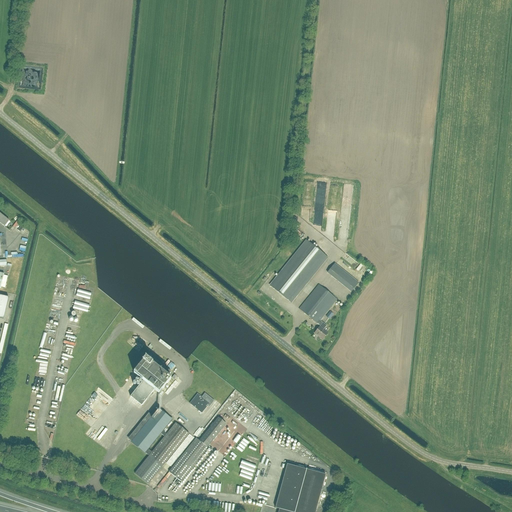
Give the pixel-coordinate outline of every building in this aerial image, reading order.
[(0,223),(5,227),(9,221),(0,213),(0,223)] [(17,221),(8,230),(14,236),(16,234),(12,230),(19,222),(17,221)] [(270,286),(291,303),(328,258),(306,241),(270,286)] [(334,265),(327,274),(352,293),(359,283),(334,265)] [(320,326),(315,333),(314,334),(322,340),(328,334),(322,329),(325,325),(320,321),(337,300),(318,285),(299,309),(317,324),(320,326)] [(81,300),(91,302),(94,288),(83,286),(81,300)] [(0,318),(3,320),(8,298),(0,296),(0,318)] [(0,353),(3,354),(9,323),(5,323),(0,351),(0,353)] [(50,340),(51,332),(53,332),(53,326),(46,325),(44,339),(50,340)] [(74,348),(74,345),(76,341),(65,338),(64,342),(68,343),(67,347),(74,348)] [(143,382),(130,398),(141,407),(154,391),(159,394),(171,379),(167,377),(170,373),(158,363),(155,367),(146,359),(134,374),(143,382)] [(190,404),(202,413),(208,406),(209,407),(214,401),(205,394),(202,397),(197,394),(190,404)] [(92,398),(78,416),(83,420),(94,406),(99,411),(103,406),(92,398)] [(148,449),(161,434),(163,431),(171,420),(158,409),(131,442),(145,453),(148,449)] [(169,472),(181,483),(209,449),(207,448),(226,424),(227,423),(220,418),(219,419),(218,418),(199,441),(196,439),(169,472)] [(135,474),(148,485),(189,434),(176,423),(167,434),(163,431),(161,434),(165,437),(152,452),(148,449),(145,453),(149,456),(135,474)] [(299,451),(300,447),(286,441),(284,446),(299,451)] [(278,511),(294,511),(306,470),(287,465),(275,508),(279,509),(278,511)] [(306,470),(307,469),(306,469),(306,470),(294,511),(315,511),(326,475),(306,470)] [(263,502),(265,500),(261,495),(259,496),(257,493),(254,495),(257,498),(258,497),(263,502)]
